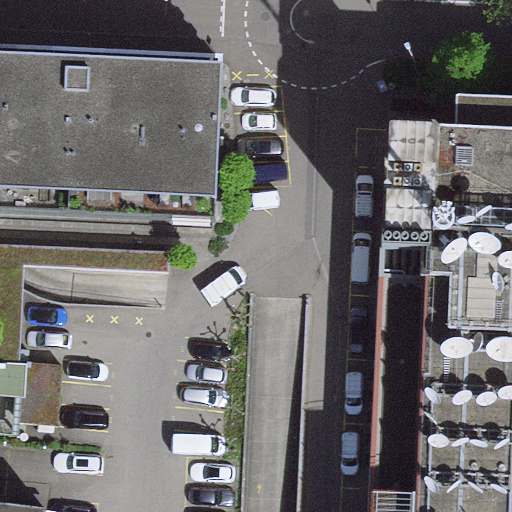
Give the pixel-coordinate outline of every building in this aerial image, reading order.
[(223,53),(0,43),(0,205),(215,214),(223,53)] [(426,71),(388,70),(387,90),(425,92),(426,71)] [(511,75),(473,74),(472,94),(511,95),(511,75)] [(511,511),(511,107),(452,105),(450,137),(433,136),(429,133),(385,131),(382,134),(372,511),(511,511)] [(0,268),(106,273),(107,254),(71,253),(72,251),(0,247),(0,268)] [(26,370),(19,370),(15,426),(53,429),(57,367),(26,365),(26,370)] [(44,511),(45,507),(0,503),(0,511),(44,511)]
